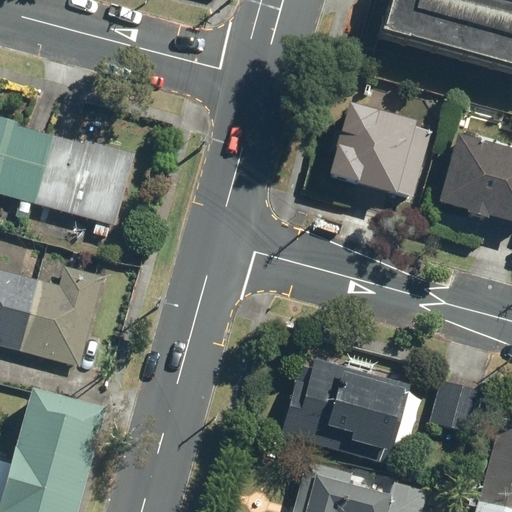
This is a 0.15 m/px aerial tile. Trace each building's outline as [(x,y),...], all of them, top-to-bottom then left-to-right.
[(511,75),(511,3),(499,0),(371,0),(362,36),(511,75)] [(409,201),(427,127),(328,103),(310,177),(409,201)] [(144,148),(0,110),(0,186),(123,220),(144,148)] [(511,150),(448,136),(433,202),(511,220),(511,150)] [(69,285),(0,268),(0,345),(87,366),(110,272),(74,263),(69,285)] [(297,354),(275,431),(368,458),(391,380),(297,354)] [(467,391),(438,382),(425,422),(454,431),(467,391)] [(65,511),(93,418),(26,399),(0,488),(0,511),(65,511)] [(511,511),(511,422),(493,418),(469,511),(511,511)] [(422,511),(427,490),(298,460),(285,511),(422,511)]
